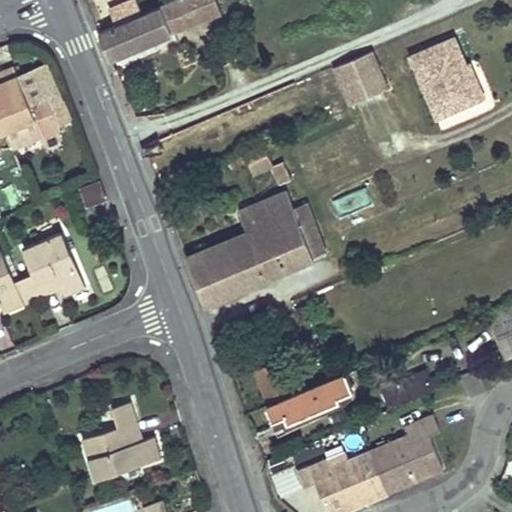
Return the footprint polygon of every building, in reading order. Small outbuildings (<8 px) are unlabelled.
[(221,12),(216,0),(171,0),(168,1),(143,12),(100,30),(110,55),(174,28),(221,12)] [(455,39),(411,56),(436,118),(476,102),(462,67),(466,66),(455,39)] [(350,103),(390,88),(375,49),(335,64),(350,103)] [(18,73),(14,64),(2,69),(6,78),(18,73)] [(466,66),(462,67),(476,102),(483,99),(470,64),(466,66)] [(37,118),(18,73),(6,78),(2,69),(0,70),(0,115),(7,132),(37,118)] [(44,134),(37,118),(7,132),(13,147),(44,134)] [(252,172),(273,167),(270,153),(248,158),(252,172)] [(272,164),(277,182),(290,178),(285,160),(272,164)] [(107,197),(101,178),(80,186),(87,203),(107,197)] [(314,219),(307,201),(295,206),(288,190),(240,211),(247,231),(188,257),(206,303),(325,251),(314,219)] [(86,287),(62,231),(24,247),(33,272),(15,279),(25,303),(61,288),(64,295),(86,287)] [(15,279),(1,248),(0,248),(0,304),(1,304),(5,312),(25,303),(15,279)] [(101,293),(114,289),(106,265),(94,269),(101,293)] [(511,329),(498,335),(507,356),(511,353),(511,329)] [(280,360),(256,369),(270,400),(293,390),(280,360)] [(426,367),(388,383),(396,402),(444,382),(439,372),(429,375),(426,367)] [(270,400),(267,400),(273,414),(285,409),(288,416),(340,395),(353,381),(347,368),(293,390),(270,400)] [(388,383),(380,386),(389,405),(396,402),(388,383)] [(285,409),(273,414),(278,428),(342,402),(340,395),(288,416),(285,409)] [(143,438),(131,399),(112,406),(118,425),(83,437),(97,477),(161,455),(155,435),(143,438)] [(328,456),(297,468),(303,481),(314,476),(329,511),(358,500),(355,493),(409,472),(411,478),(443,465),(426,428),(438,424),(433,412),(402,425),(406,433),(331,464),(328,456)] [(409,472),(355,493),(358,500),(411,478),(409,472)] [(167,511),(163,498),(145,503),(148,511),(167,511)]
